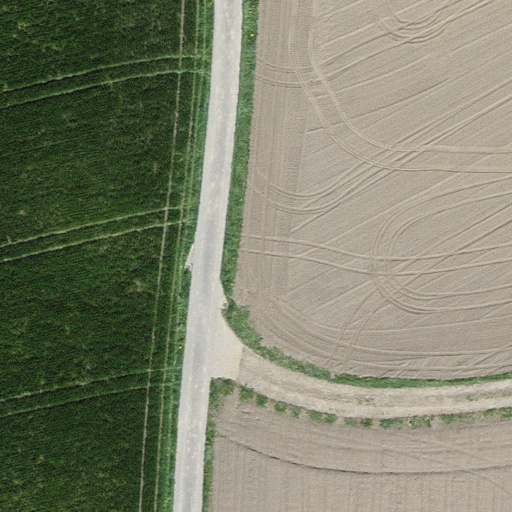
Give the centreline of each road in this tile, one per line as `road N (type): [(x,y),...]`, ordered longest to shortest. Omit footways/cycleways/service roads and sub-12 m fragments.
road 1 (track): [(187,511),(228,0)]
road 2 (track): [(511,390),(333,396),(292,387),(198,344)]
